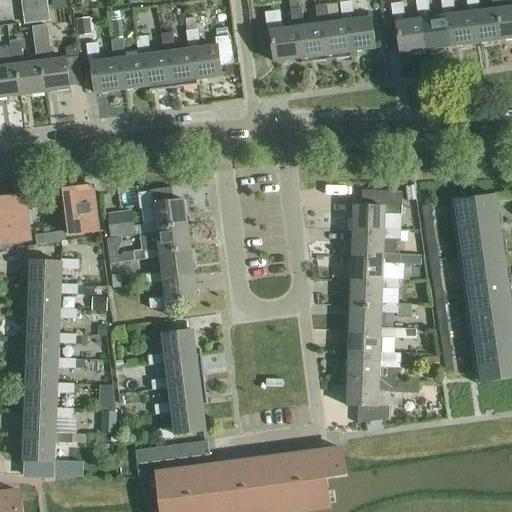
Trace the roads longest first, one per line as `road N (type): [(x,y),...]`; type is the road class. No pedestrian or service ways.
road 1 (residential): [(216,135),(243,308),(303,303),(289,134)]
road 2 (residential): [(289,134),(511,132)]
road 3 (residential): [(0,163),(216,135)]
